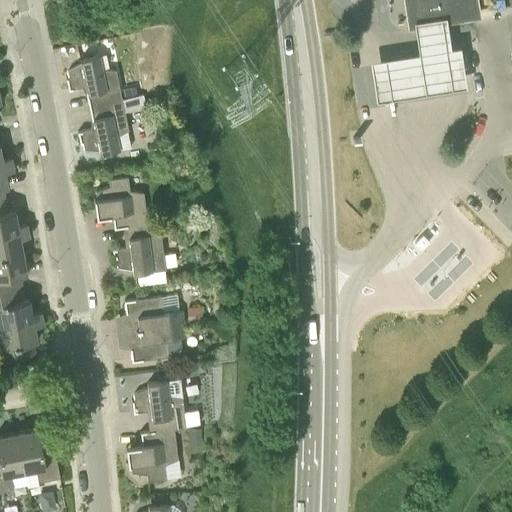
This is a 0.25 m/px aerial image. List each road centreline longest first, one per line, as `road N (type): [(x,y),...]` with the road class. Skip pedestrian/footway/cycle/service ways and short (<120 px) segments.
road 1 (residential): [(88,385),(20,0)]
road 2 (primary): [(295,0),(315,227)]
road 3 (primary): [(318,330),(311,511)]
road 4 (residential): [(100,511),(88,385)]
